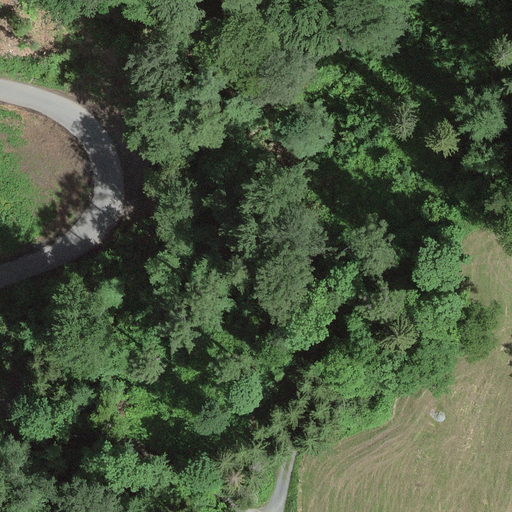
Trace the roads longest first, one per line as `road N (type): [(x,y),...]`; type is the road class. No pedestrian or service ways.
road 1 (residential): [(0,274),(88,233),(103,208),(106,161)]
road 2 (unclassified): [(106,161),(76,118),(0,90)]
